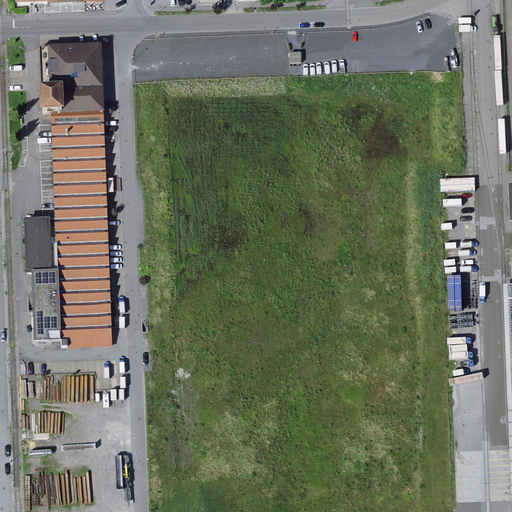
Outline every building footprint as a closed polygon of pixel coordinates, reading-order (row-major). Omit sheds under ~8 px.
[(105,0),(17,0),(17,9),(105,6),(105,0)] [(101,49),(45,53),(47,92),(42,93),(44,121),(54,121),(60,223),(30,225),(38,349),(119,344),(101,49)] [(68,384),(67,399),(93,400),(94,389),(105,390),(105,378),(62,376),(62,383),(68,384)] [(451,376),(452,413),(466,412),(465,376),(451,376)] [(119,497),(125,497),(123,464),(117,464),(119,497)] [(82,503),(92,503),(90,473),(81,474),(82,503)] [(31,503),(34,511),(45,509),(43,500),(31,503)]
